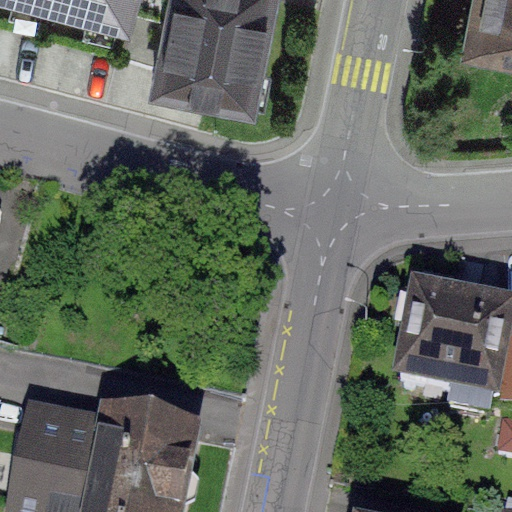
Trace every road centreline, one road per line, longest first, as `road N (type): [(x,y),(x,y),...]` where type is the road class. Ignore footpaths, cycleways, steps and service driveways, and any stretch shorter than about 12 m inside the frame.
road 1 (residential): [(0,137),(332,214)]
road 2 (residential): [(332,214),(273,511)]
road 3 (residential): [(377,0),(332,214)]
road 4 (residential): [(511,201),(332,214)]
